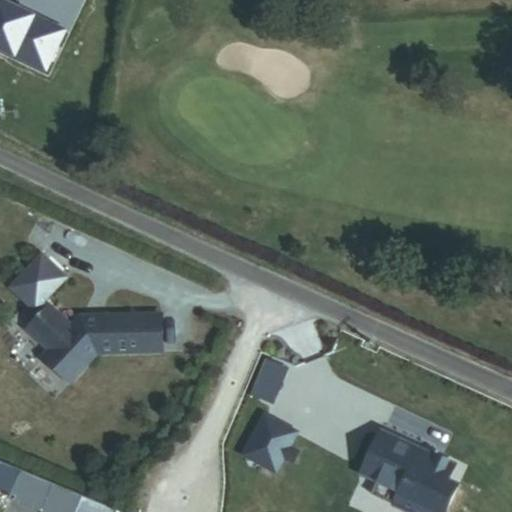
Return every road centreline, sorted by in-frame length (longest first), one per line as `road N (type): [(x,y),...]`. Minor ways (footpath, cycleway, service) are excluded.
road 1 (tertiary): [(273,282),(0,156)]
road 2 (tertiary): [(511,391),(273,282)]
road 3 (residential): [(273,282),(189,488)]
